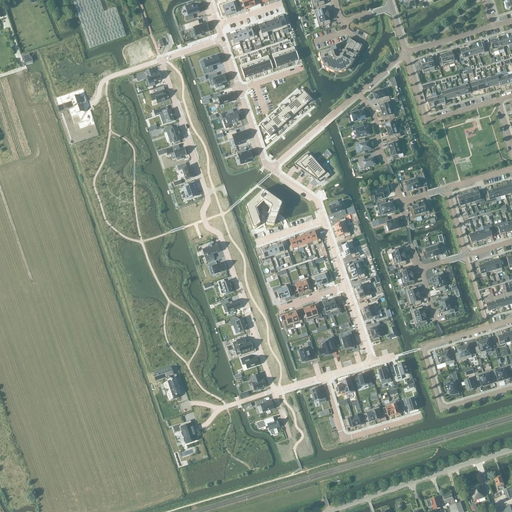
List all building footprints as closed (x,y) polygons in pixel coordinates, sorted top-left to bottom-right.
[(73,0),(90,49),(126,37),(116,8),(104,12),(99,0),(73,0)] [(235,0),(229,0),(226,1),(227,3),(231,14),(236,13),(235,10),(238,9),(235,0)] [(238,0),(241,8),(244,7),(245,10),(250,8),(247,0),(238,0)] [(323,0),(310,0),(313,8),(324,5),(323,2),(324,2),(323,0)] [(227,3),(219,6),(222,15),(225,14),(226,16),(231,14),(227,3)] [(193,15),(199,13),(197,6),(192,7),(191,5),(185,7),(186,9),(186,10),(188,16),(185,17),(187,21),(194,19),(193,15)] [(325,7),(314,10),(317,19),(328,15),(327,12),(326,10),(325,7)] [(328,16),(317,19),(316,19),(319,28),(330,24),(329,21),(329,19),(328,16)] [(284,17),(279,19),(282,30),(283,32),(288,30),(291,29),(289,21),(286,22),(284,17)] [(279,19),(274,21),(278,32),(282,30),(279,19)] [(198,20),(183,26),(185,32),(193,29),(196,38),(202,36),(201,34),(209,32),(206,24),(200,26),(198,20)] [(274,21),(269,22),(272,31),(273,34),(278,32),(274,21)] [(261,31),(258,32),(261,41),(264,40),(264,38),(269,36),(267,33),(264,24),(259,26),(261,31)] [(251,28),(246,30),(249,39),(250,41),(255,40),(255,39),(258,38),(256,32),(253,33),(251,28)] [(233,40),(230,41),(232,47),(235,46),(240,45),(239,42),(236,34),(231,35),(233,40)] [(501,38),(495,40),(498,49),(499,51),(504,50),(503,47),(501,38)] [(331,50),(319,54),(320,58),(322,58),(322,60),(321,61),(323,66),(325,65),(326,67),(325,68),(326,69),(327,69),(327,70),(328,70),(329,71),(331,72),(333,73),(336,73),(338,73),(340,73),(342,72),(343,72),(344,72),(345,71),(346,71),(347,70),(346,69),(349,67),(349,68),(353,64),(351,63),(353,61),(354,61),(356,57),(355,57),(356,55),(357,55),(361,48),(359,46),(359,45),(351,41),(351,40),(349,39),(346,43),(349,45),(341,59),(342,59),(341,60),(336,61),(334,60),(333,57),(332,53),(335,52),(335,54),(339,52),(338,47),(336,48),(335,46),(330,48),(331,50)] [(488,45),(491,54),(493,53),(494,53),(499,51),(498,49),(495,40),(490,41),(491,44),(488,45)] [(481,44),(476,46),(479,55),(484,53),(487,52),(485,46),(482,47),(481,44)] [(294,47),(288,49),(293,63),(299,61),(294,47)] [(288,49),(283,51),(288,64),(293,63),(288,49)] [(468,58),(466,49),(465,49),(460,50),(461,53),(458,54),(461,62),(464,61),(464,62),(469,60),(468,58)] [(283,51),(278,53),(282,66),(288,64),(283,51)] [(446,53),(449,66),(455,64),(458,63),(455,54),(452,55),(451,53),(449,54),(449,52),(446,53)] [(278,53),(272,55),(277,68),(282,66),(278,53)] [(444,68),(449,66),(446,53),(442,54),(443,56),(440,56),(441,58),(438,59),(440,65),(443,64),(444,68)] [(33,62),(32,58),(32,57),(30,58),(29,54),(22,56),(23,62),(24,62),(25,64),(33,62)] [(205,67),(202,68),(204,74),(214,71),(213,67),(220,64),(217,56),(203,60),(205,67)] [(268,56),(262,58),(266,72),(273,69),(268,56)] [(262,58),(256,60),(261,73),(266,72),(262,58)] [(429,72),(435,70),(434,67),(437,66),(435,60),(432,61),(431,59),(429,60),(429,58),(425,59),(429,70),(429,72)] [(421,64),(418,65),(420,71),(423,70),(424,74),(429,72),(429,70),(425,59),(422,61),(422,62),(420,62),(421,64)] [(256,60),(251,62),(256,75),(261,73),(256,60)] [(251,62),(246,64),(250,77),(256,75),(251,62)] [(246,64),(240,66),(245,79),(250,77),(246,64)] [(146,73),(135,76),(135,77),(137,76),(138,81),(146,78),(147,80),(148,79),(151,87),(155,85),(154,82),(161,80),(159,73),(154,75),(154,73),(153,74),(152,70),(146,72),(146,73)] [(217,74),(208,77),(210,81),(213,80),(215,86),(217,85),(218,88),(223,86),(222,84),(226,82),(225,79),(225,78),(224,76),(218,78),(217,74)] [(505,86),(510,85),(508,77),(507,74),(502,76),(503,78),(505,86)] [(489,88),(494,87),(491,78),(492,78),(491,76),(485,78),(486,80),(489,88)] [(497,77),(498,80),(499,86),(500,88),(505,86),(503,78),(502,76),(497,77)] [(496,87),(499,86),(498,80),(497,77),(492,78),(491,78),(494,87),(496,86),(496,87)] [(476,83),(475,81),(470,82),(473,93),(478,91),(476,83)] [(155,94),(150,95),(152,95),(154,100),(155,100),(156,100),(157,103),(167,100),(165,92),(163,93),(161,87),(153,90),(155,94)] [(449,100),(455,99),(453,92),(452,90),(451,88),(446,89),(447,92),(449,100)] [(302,94),(299,96),(306,104),(306,105),(307,104),(306,104),(308,102),(309,103),(312,100),(302,89),(300,91),(302,94)] [(386,90),(383,91),(373,94),(375,98),(375,100),(382,98),(383,101),(389,99),(388,96),(386,90)] [(220,93),(213,95),(215,100),(218,99),(220,106),(232,102),(229,95),(222,97),(221,96),(220,93)] [(72,101),(67,103),(68,108),(74,106),(76,113),(84,110),(79,95),(71,98),(72,101)] [(432,97),(435,108),(440,106),(437,98),(438,98),(437,95),(432,97)] [(294,96),(292,98),(301,109),(304,106),(306,104),(299,96),(296,99),(294,96)] [(435,108),(432,97),(426,99),(429,109),(430,109),(431,110),(435,109),(434,108),(435,108)] [(292,103),(289,105),(296,113),(298,111),(298,112),(301,109),(292,98),(289,100),(292,103)] [(390,100),(379,104),(380,107),(380,108),(380,109),(381,112),(393,109),(390,100)] [(284,105),(281,107),(291,118),(294,116),(294,115),(295,113),(296,114),(296,113),(289,105),(286,108),(284,105)] [(167,107),(154,112),(155,116),(160,115),(163,114),(167,124),(174,121),(171,110),(168,111),(167,107)] [(281,112),(278,114),(285,122),(286,123),(286,122),(287,120),(288,121),(291,118),(281,107),(279,109),(281,112)] [(355,108),(349,113),(351,115),(352,115),(354,122),(357,121),(357,123),(361,121),(361,120),(366,119),(365,114),(364,115),(363,111),(359,112),(355,108)] [(395,118),(393,109),(381,112),(382,116),(383,116),(383,118),(384,121),(395,118)] [(233,110),(220,114),(221,115),(221,114),(223,120),(226,119),(228,125),(240,121),(237,113),(234,114),(233,110)] [(273,114),(271,116),(280,127),(284,125),(283,124),(285,122),(278,114),(276,117),(273,114)] [(271,121),(268,123),(275,131),(277,129),(277,130),(280,127),(271,116),(268,118),(271,121)] [(391,121),(385,123),(386,126),(385,126),(386,128),(387,132),(396,129),(394,123),(392,124),(391,121)] [(263,123),(260,125),(270,136),(273,134),(273,133),(274,132),(275,132),(275,131),(268,123),(265,126),(263,123)] [(352,127),(353,132),(356,131),(358,138),(361,138),(365,137),(365,136),(369,135),(368,131),(369,131),(368,127),(362,128),(361,125),(352,127)] [(172,126),(165,129),(166,129),(167,133),(169,137),(171,136),(174,143),(181,140),(179,135),(180,135),(179,132),(178,133),(177,129),(173,130),(172,126)] [(388,135),(389,137),(390,140),(401,137),(398,128),(396,129),(387,132),(388,135)] [(236,131),(227,134),(229,140),(233,139),(236,147),(241,145),(241,142),(246,140),(244,133),(237,135),(236,131)] [(359,144),(358,145),(360,153),(371,150),(368,142),(366,143),(365,139),(358,141),(359,144)] [(399,140),(388,143),(389,146),(388,146),(389,148),(390,152),(401,148),(399,140)] [(177,146),(165,150),(167,156),(174,154),(176,159),(177,159),(177,160),(181,159),(181,157),(187,155),(184,148),(179,150),(177,146)] [(390,152),(391,155),(392,157),(393,160),(399,158),(404,157),(403,154),(401,148),(390,152)] [(244,150),(237,153),(238,156),(240,162),(241,165),(245,163),(249,162),(248,160),(252,158),(250,151),(247,153),(245,153),(244,150)] [(301,160),(297,163),(302,169),(303,171),(305,169),(315,160),(311,156),(309,157),(308,156),(307,154),(301,159),(301,160)] [(376,165),(373,158),(365,161),(364,157),(357,159),(360,166),(363,165),(364,169),(376,165)] [(315,160),(305,169),(309,174),(310,176),(312,174),(313,174),(320,167),(316,162),(315,160)] [(185,164),(178,167),(179,171),(183,170),(186,180),(194,177),(193,174),(192,170),(191,166),(187,168),(185,164)] [(313,174),(312,174),(320,182),(324,179),(325,178),(324,177),(328,174),(322,167),(323,167),(321,166),(320,167),(313,174)] [(425,187),(423,180),(420,181),(417,182),(416,177),(410,179),(413,191),(417,189),(419,189),(419,188),(422,187),(425,187)] [(413,191),(410,179),(401,182),(405,193),(408,192),(409,191),(410,192),(413,191)] [(194,184),(183,188),(187,200),(198,196),(194,184)] [(389,193),(387,185),(375,189),(377,194),(373,195),(375,201),(384,199),(383,195),(389,193)] [(487,193),(484,194),(487,204),(495,201),(495,199),(492,190),(487,192),(487,193)] [(246,207),(246,208),(252,227),(266,222),(274,225),(282,206),(281,205),(263,191),(262,191),(246,207)] [(473,193),(473,194),(476,204),(481,203),(484,202),(482,193),(479,193),(478,192),(473,193)] [(473,194),(468,195),(470,204),(471,206),(476,204),(473,194)] [(460,209),(466,207),(465,205),(463,197),(457,198),(460,209)] [(332,206),(329,207),(330,211),(330,212),(331,215),(335,214),(337,218),(344,216),(340,203),(338,204),(337,201),(331,203),(332,206)] [(386,205),(385,201),(376,203),(377,208),(380,207),(382,216),(387,214),(388,215),(392,214),(391,213),(394,212),(394,211),(395,210),(394,207),(393,207),(392,203),(386,205)] [(422,204),(418,205),(421,217),(430,214),(427,203),(424,204),(422,204)] [(412,207),(409,208),(413,219),(421,217),(418,205),(414,206),(414,207),(412,207)] [(386,223),(389,232),(400,228),(397,220),(388,222),(387,217),(378,220),(380,225),(386,223)] [(340,224),(334,226),(336,231),(348,227),(345,219),(339,221),(340,224)] [(508,224),(507,222),(502,223),(505,234),(506,234),(510,232),(508,224)] [(505,234),(502,223),(494,226),(496,234),(499,233),(500,236),(506,234),(505,234)] [(491,233),(494,232),(491,225),(483,227),(484,231),(487,239),(487,240),(492,238),(491,233)] [(348,227),(336,231),(338,237),(344,235),(345,238),(351,236),(350,233),(348,227)] [(314,232),(309,234),(312,243),(313,245),(313,246),(319,244),(318,243),(321,242),(319,236),(316,237),(314,232)] [(309,234),(304,235),(307,244),(308,244),(308,246),(313,245),(312,243),(309,234)] [(476,242),(474,234),(469,236),(471,244),(477,243),(477,242),(476,242)] [(304,235),(300,237),(303,248),(308,246),(308,244),(307,244),(304,235)] [(300,237),(295,239),(298,248),(297,248),(298,250),(303,248),(300,237)] [(291,245),(288,246),(290,252),(293,251),(293,249),(297,248),(298,248),(295,239),(289,241),(291,245)] [(347,245),(342,247),(343,252),(355,248),(352,240),(346,242),(347,245)] [(282,243),(276,245),(280,256),(285,254),(288,253),(286,247),(283,248),(282,243)] [(430,246),(434,257),(437,256),(439,256),(439,255),(442,254),(439,243),(430,246)] [(208,255),(204,256),(206,261),(215,258),(213,254),(219,252),(218,249),(219,249),(217,244),(214,245),(209,246),(209,247),(206,248),(208,255)] [(276,245),(272,247),(275,255),(274,255),(275,258),(280,256),(276,245)] [(421,249),(425,260),(428,259),(430,258),(430,259),(434,257),(430,246),(421,249)] [(355,248),(343,252),(345,258),(351,256),(352,259),(360,256),(359,253),(357,247),(355,248)] [(391,254),(393,259),(404,256),(403,252),(402,250),(401,247),(395,249),(396,252),(391,254)] [(263,255),(260,256),(262,262),(265,261),(271,259),(270,257),(267,248),(261,250),(263,255)] [(400,267),(406,265),(405,262),(406,262),(405,260),(404,256),(393,259),(394,265),(399,264),(400,267)] [(354,265),(349,267),(351,273),(362,269),(361,264),(364,262),(363,259),(353,263),(354,265)] [(499,260),(494,262),(497,273),(502,271),(502,269),(500,263),(499,260)] [(216,262),(208,264),(209,268),(212,267),(215,274),(226,270),(225,268),(224,265),(224,263),(217,265),(216,262)] [(494,262),(489,263),(492,274),(497,273),(494,262)] [(484,265),(478,266),(478,268),(475,268),(477,275),(480,274),(481,277),(487,276),(486,273),(483,265),(484,265)] [(409,267),(398,270),(401,279),(412,276),(411,272),(410,270),(409,267)] [(362,269),(351,273),(353,279),(358,277),(359,280),(365,277),(362,269)] [(327,271),(319,274),(323,286),(328,284),(327,281),(330,280),(327,271)] [(431,279),(433,284),(445,281),(443,272),(434,274),(435,277),(431,279)] [(319,274),(311,277),(314,286),(317,285),(317,288),(323,286),(319,274)] [(412,276),(401,279),(402,285),(403,288),(408,286),(414,284),(413,281),(414,281),(413,279),(412,276)] [(308,278),(300,281),(300,283),(304,292),(309,291),(308,288),(311,287),(308,278)] [(224,280),(217,282),(218,286),(219,285),(221,290),(224,289),(225,294),(232,292),(231,287),(230,284),(229,282),(225,283),(224,280)] [(361,286),(356,288),(358,294),(369,290),(370,290),(371,289),(369,284),(371,283),(370,280),(360,283),(361,286)] [(445,281),(433,284),(435,290),(439,289),(439,292),(446,290),(445,287),(447,286),(445,281)] [(300,283),(292,286),(295,293),(298,292),(299,294),(304,292),(300,283)] [(286,285),(281,287),(282,289),(285,299),(290,297),(289,294),(292,293),(290,286),(287,287),(286,285)] [(415,287),(405,290),(407,299),(419,296),(417,292),(417,290),(416,290),(415,287)] [(282,289),(273,292),(276,299),(279,298),(280,301),(285,299),(282,289)] [(369,290),(358,294),(360,299),(365,297),(366,300),(372,298),(370,290),(369,290)] [(498,296),(502,308),(508,306),(504,290),(501,291),(502,294),(502,295),(498,296)] [(490,294),(495,310),(502,308),(498,296),(494,297),(493,293),(492,294),(490,294)] [(485,300),(488,312),(495,310),(490,294),(488,295),(489,298),(489,299),(485,300)] [(419,296),(407,299),(410,308),(421,304),(420,301),(420,299),(419,296)] [(438,302),(440,308),(450,305),(452,304),(450,298),(448,299),(447,296),(441,298),(442,301),(438,302)] [(334,299),(328,301),(332,313),(337,311),(339,315),(342,313),(338,304),(335,305),(334,299)] [(228,300),(222,302),(223,306),(226,305),(228,313),(239,309),(238,307),(239,307),(237,303),(236,301),(229,304),(228,300)] [(324,309),(321,310),(323,316),(326,315),(332,313),(328,301),(322,303),(324,309)] [(368,307),(363,309),(365,315),(377,311),(378,310),(376,305),(378,304),(377,301),(367,304),(368,307)] [(450,305),(440,308),(442,313),(443,313),(444,316),(453,313),(455,313),(452,304),(450,305)] [(315,306),(309,308),(313,319),(318,318),(319,320),(322,318),(319,310),(317,311),(315,306)] [(422,307),(411,311),(413,319),(425,316),(423,312),(423,310),(422,310),(422,307)] [(305,315),(302,316),(305,322),(313,319),(309,308),(303,310),(305,315)] [(377,311),(365,315),(367,320),(372,318),(373,321),(380,319),(377,311)] [(296,312),(290,314),(294,326),(303,323),(301,317),(298,318),(296,312)] [(286,321),(284,322),(286,330),(295,327),(294,326),(290,314),(285,316),(286,321)] [(425,316),(413,319),(416,328),(427,324),(426,322),(426,321),(426,320),(425,316)] [(238,318),(230,320),(232,326),(237,325),(240,333),(247,330),(243,319),(239,321),(238,318)] [(372,329),(370,330),(373,340),(381,337),(377,328),(380,327),(379,323),(371,326),(372,329)] [(344,339),(341,340),(342,346),(344,346),(345,350),(352,348),(350,342),(353,341),(351,333),(347,334),(348,335),(343,337),(344,339)] [(503,335),(497,337),(499,343),(496,344),(498,349),(506,346),(505,344),(503,335)] [(323,348),(319,350),(320,355),(325,354),(326,356),(332,354),(331,350),(335,348),(332,340),(332,338),(328,339),(329,341),(327,342),(327,344),(322,345),(323,348)] [(237,342),(232,343),(234,348),(239,347),(241,355),(253,351),(249,341),(245,343),(244,339),(237,341),(237,342)] [(488,340),(482,342),(486,354),(492,352),(491,350),(494,349),(492,343),(489,344),(488,340)] [(299,352),(298,352),(299,356),(300,356),(302,362),(305,361),(306,362),(310,361),(309,356),(308,353),(307,351),(313,349),(311,342),(307,343),(308,347),(306,347),(306,349),(299,351),(299,352)] [(486,354),(482,342),(477,343),(478,347),(475,348),(477,354),(480,353),(480,355),(486,354)] [(468,346),(462,348),(466,360),(472,358),(471,356),(474,355),(472,349),(469,350),(468,346)] [(466,360),(462,348),(457,349),(458,353),(455,354),(457,362),(466,360)] [(448,352),(442,354),(446,366),(455,363),(451,352),(448,353),(448,352)] [(446,366),(442,354),(437,355),(438,359),(435,360),(436,366),(445,363),(446,366)] [(248,357),(241,360),(243,365),(246,364),(247,369),(259,365),(256,358),(249,360),(248,357)] [(397,366),(393,367),(397,380),(402,379),(401,376),(408,374),(404,362),(397,364),(397,366)] [(508,365),(500,368),(501,370),(504,380),(509,379),(507,372),(510,371),(508,365)] [(169,368),(156,373),(158,380),(165,377),(168,384),(164,385),(169,400),(176,398),(175,396),(179,394),(174,379),(170,381),(168,376),(171,375),(169,368)] [(384,368),(378,370),(381,382),(387,380),(388,383),(391,382),(389,374),(386,375),(384,368)] [(495,369),(492,370),(493,376),(496,375),(498,382),(503,380),(504,380),(501,370),(496,372),(495,369)] [(492,370),(483,373),(487,385),(492,384),(491,377),(493,376),(492,370)] [(478,372),(474,373),(477,381),(480,380),(482,387),(487,385),(483,373),(478,374),(478,372)] [(453,394),(453,395),(457,394),(456,393),(458,393),(456,389),(457,389),(456,386),(455,386),(455,385),(459,384),(455,373),(451,374),(454,383),(447,385),(445,386),(446,392),(449,391),(450,395),(453,394)] [(365,374),(358,376),(361,387),(368,385),(368,387),(372,385),(370,378),(366,379),(365,374)] [(258,375),(252,377),(254,383),(252,383),(255,391),(256,390),(256,391),(260,390),(260,389),(266,387),(264,380),(260,381),(258,375)] [(337,388),(336,388),(337,392),(338,391),(339,393),(342,392),(342,393),(345,392),(345,395),(353,392),(349,379),(348,379),(347,378),(343,380),(343,381),(341,381),(342,384),(339,384),(340,385),(337,386),(337,388)] [(472,379),(464,381),(467,391),(470,390),(470,391),(471,391),(472,391),(473,390),(473,389),(475,389),(472,379)] [(319,388),(310,391),(311,391),(314,402),(319,401),(319,404),(326,402),(324,394),(320,395),(318,388),(319,388)] [(406,400),(403,401),(405,407),(408,406),(410,412),(417,410),(416,406),(415,402),(414,398),(407,400),(406,400)] [(263,400),(257,402),(258,406),(261,405),(263,413),(274,409),(271,401),(264,404),(263,400)] [(395,402),(390,404),(393,416),(399,414),(398,411),(401,411),(399,403),(396,404),(395,402)] [(385,408),(382,408),(384,416),(387,415),(388,417),(393,416),(390,404),(385,405),(385,408)] [(379,407),(371,410),(374,421),(380,420),(379,417),(382,416),(379,407)] [(366,413),(363,414),(365,421),(368,420),(369,423),(374,421),(371,410),(365,411),(366,413)] [(361,415),(352,417),(355,427),(361,426),(360,423),(363,422),(361,415)] [(352,417),(344,420),(346,427),(349,426),(350,429),(355,427),(352,417)] [(273,418),(256,423),(258,428),(258,427),(259,426),(260,427),(267,425),(270,431),(269,431),(269,432),(272,431),(274,435),(278,434),(277,429),(280,428),(280,427),(280,428),(278,423),(276,423),(275,422),(274,422),(273,418)] [(191,421),(173,427),(175,433),(181,431),(186,445),(197,441),(193,427),(191,427),(190,425),(192,424),(191,421)] [(494,479),(497,489),(504,486),(500,476),(494,479)] [(473,497),(474,501),(486,497),(482,484),(469,488),(472,498),(473,497)] [(451,492),(442,495),(445,504),(450,502),(451,506),(448,507),(450,511),(463,511),(460,503),(456,504),(455,504),(451,492)] [(427,501),(426,501),(428,508),(433,507),(434,510),(440,508),(437,497),(430,500),(427,501)]
